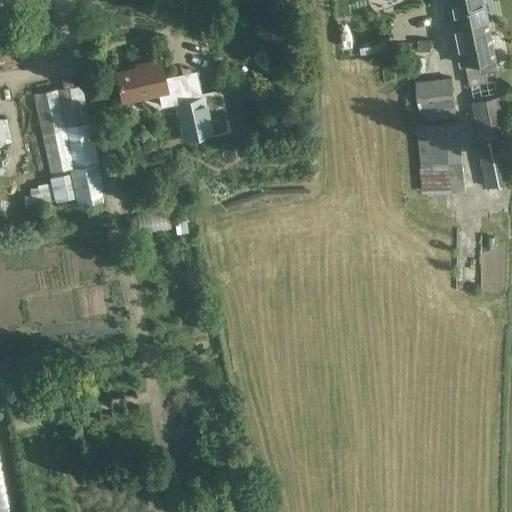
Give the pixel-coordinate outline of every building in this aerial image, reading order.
[(461,64),(478,61),(480,72),(497,69),(495,57),(496,57),(483,0),(454,0),(459,22),(453,23),(461,64)] [(46,36),(0,45),(0,51),(3,64),(49,55),(46,36)] [(160,58),(113,68),(121,100),(157,92),(160,105),(173,102),(182,100),(180,90),(176,74),(165,77),(160,58)] [(451,77),(415,80),(418,111),(423,110),(424,119),(455,115),(451,77)] [(68,169),(97,162),(80,84),(32,94),(49,173),(68,169)] [(182,100),(173,102),(183,141),(224,131),(214,92),(182,100)] [(502,94),(471,101),(479,139),(476,139),(486,187),(483,188),(489,219),(511,214),(511,209),(511,208),(511,198),(509,183),(511,182),(511,181),(503,136),(511,135),(502,94)] [(422,194),(466,189),(459,122),(417,127),(421,168),(419,169),(422,194)] [(97,162),(68,169),(77,209),(104,203),(101,189),(102,189),(97,162)] [(68,172),(48,177),(54,201),(74,196),(68,172)] [(148,230),(172,225),(168,206),(144,211),(148,230)] [(0,511),(15,511),(1,441),(0,441),(0,511)]
